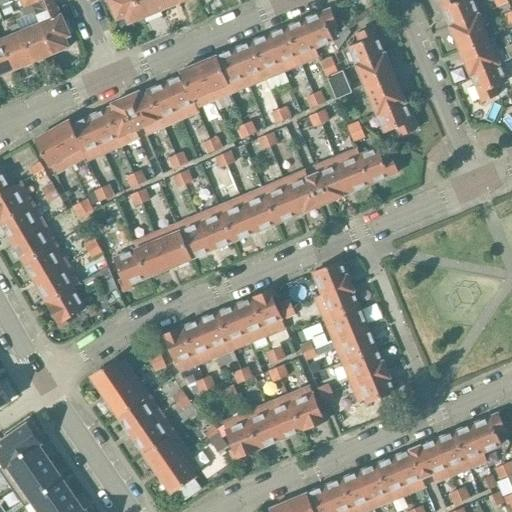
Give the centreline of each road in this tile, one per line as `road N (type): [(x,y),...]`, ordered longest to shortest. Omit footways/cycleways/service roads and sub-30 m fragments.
road 1 (residential): [(477,185),(131,328),(50,370)]
road 2 (residential): [(213,511),(511,383)]
road 3 (residential): [(477,185),(401,0)]
road 4 (residential): [(112,76),(296,0)]
road 5 (residential): [(140,511),(50,370)]
road 6 (residential): [(0,130),(112,76)]
